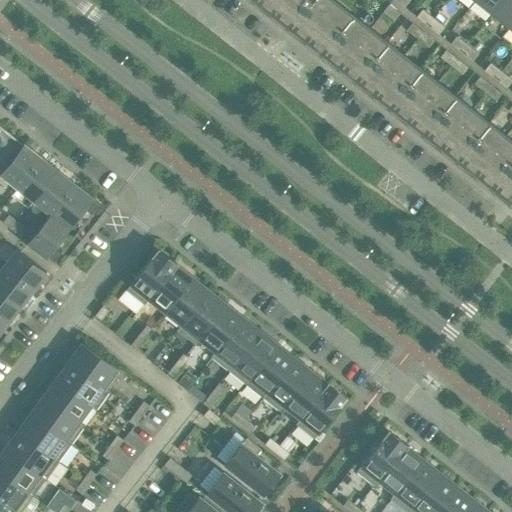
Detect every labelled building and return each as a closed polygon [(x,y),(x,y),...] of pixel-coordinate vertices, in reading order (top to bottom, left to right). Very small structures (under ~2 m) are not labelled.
[(511,145),(327,0),(258,0),(503,193),(511,199),(511,198),(511,145)] [(491,14),(501,0),(473,0),(474,0),(491,14)] [(508,27),(511,21),(511,0),(501,0),(491,14),(508,27)] [(399,13),(388,4),(382,11),(393,20),(399,13)] [(433,18),(422,9),(416,16),(427,25),(433,18)] [(444,26),(433,18),(427,25),(438,34),(444,26)] [(417,38),(422,31),(411,23),(406,30),(417,38)] [(433,40),(422,31),(417,38),(428,47),(433,40)] [(467,44),(456,36),(450,43),(461,52),(467,44)] [(478,53),(467,44),(461,52),(472,60),(478,53)] [(456,58),(445,49),(440,56),(451,65),(456,58)] [(467,67),(456,58),(451,65),(462,74),(467,67)] [(501,71),(490,62),(484,70),(495,78),(501,71)] [(511,80),(501,71),(495,78),(506,87),(511,80)] [(490,85),(479,76),(474,83),(484,92),(490,85)] [(495,100),(501,93),(490,85),(484,92),(495,100)] [(0,173),(0,171),(22,143),(0,125),(0,173)] [(17,187),(40,158),(22,143),(0,171),(0,173),(17,187)] [(34,200),(57,171),(40,158),(17,187),(34,200)] [(51,213),(74,184),(57,171),(34,200),(50,212),(51,213)] [(91,214),(99,204),(74,184),(51,213),(69,227),(84,208),(91,214)] [(50,212),(27,242),(53,262),(60,252),(53,246),(69,227),(51,213),(50,212)] [(17,221),(8,214),(2,222),(11,229),(17,221)] [(20,236),(27,229),(17,221),(11,229),(20,236)] [(46,271),(16,248),(2,266),(31,289),(46,271)] [(143,303),(174,263),(157,249),(125,289),(143,303)] [(165,310),(191,277),(174,263),(143,303),(143,304),(148,297),(165,310)] [(31,289),(2,266),(0,268),(0,292),(18,306),(31,289)] [(177,330),(208,290),(191,277),(165,310),(181,323),(176,329),(177,330)] [(194,344),(225,303),(208,290),(177,330),(194,344)] [(18,306),(0,292),(0,319),(5,323),(18,306)] [(211,357),(242,317),(225,303),(194,344),(199,338),(215,350),(210,356),(211,357)] [(100,320),(108,310),(102,305),(94,315),(100,320)] [(228,370),(259,330),(242,317),(211,357),(228,370)] [(144,339),(152,329),(145,324),(138,334),(144,339)] [(245,384),(276,344),(259,330),(228,370),(245,384)] [(137,348),(144,339),(138,334),(130,343),(137,348)] [(115,368),(81,343),(67,361),(108,391),(109,390),(103,385),(115,368)] [(262,397),(293,357),(276,344),(245,384),(250,378),(266,390),(261,396),(262,397)] [(180,367),(188,358),(182,353),(174,362),(180,367)] [(279,410),(310,370),(293,357),(262,397),(279,410)] [(108,391),(67,361),(55,378),(96,408),(108,391)] [(173,377),(180,367),(174,362),(167,372),(173,377)] [(296,424),(327,384),(310,370),(279,410),(279,411),(284,404),(299,417),(295,423),(296,424)] [(96,408),(55,378),(42,396),(83,426),(84,425),(77,420),(89,404),(95,409),(96,408)] [(216,398),(223,388),(217,383),(209,393),(216,398)] [(313,437),(344,397),(327,384),(296,424),(313,437)] [(208,407),(216,398),(209,393),(202,402),(208,407)] [(83,426),(42,396),(29,413),(70,443),(83,426)] [(141,415),(149,405),(142,400),(135,410),(141,415)] [(219,417),(208,408),(202,415),(213,424),(219,417)] [(134,425),(141,415),(135,410),(128,420),(134,425)] [(244,418),(235,410),(230,417),(240,424),(244,418)] [(70,443),(29,413),(17,430),(58,460),(70,443)] [(254,426),(244,418),(240,424),(249,432),(254,426)] [(58,460),(17,430),(4,448),(45,478),(58,460)] [(373,485),(405,445),(387,431),(355,471),(373,485)] [(115,450),(122,439),(116,435),(109,445),(115,450)] [(278,473),(255,454),(260,448),(246,437),(224,463),(262,493),(264,491),(266,492),(275,482),(272,480),(278,473)] [(278,445),(269,437),(264,443),(273,451),(278,445)] [(108,459),(115,450),(109,445),(102,454),(108,459)] [(288,452),(278,445),(273,451),(283,459),(288,452)] [(390,498),(422,458),(405,445),(373,485),(374,485),(378,479),(394,491),(389,498),(390,498)] [(45,478),(4,448),(0,453),(0,472),(32,496),(45,478)] [(180,466),(169,457),(163,464),(174,472),(180,466)] [(407,511),(439,472),(422,458),(390,498),(407,511)] [(191,474),(180,466),(174,472),(185,481),(191,474)] [(88,483),(96,473),(89,469),(82,479),(88,483)] [(20,511),(32,496),(0,472),(0,498),(17,511),(20,511)] [(260,502),(223,472),(207,492),(231,511),(256,511),(257,511),(254,509),(260,502)] [(407,511),(434,511),(455,485),(439,472),(407,511)] [(81,493),(88,483),(82,479),(75,489),(81,493)] [(461,511),(472,498),(455,485),(434,511),(461,511)] [(218,511),(198,496),(186,511),(218,511)] [(17,511),(0,498),(0,511),(17,511)] [(351,511),(356,506),(347,498),(342,505),(351,511)] [(489,511),(472,498),(461,511),(489,511)] [(67,511),(70,508),(64,503),(57,511),(67,511)]
